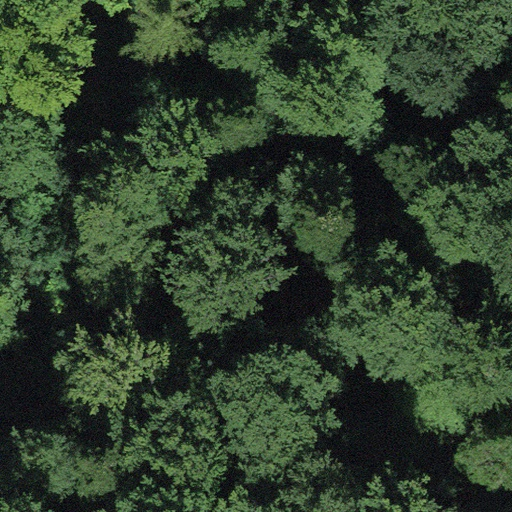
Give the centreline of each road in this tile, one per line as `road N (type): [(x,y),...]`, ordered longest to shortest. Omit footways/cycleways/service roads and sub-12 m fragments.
road 1 (track): [(0,360),(444,334),(511,320)]
road 2 (track): [(286,0),(0,120)]
road 3 (track): [(234,511),(511,484)]
road 4 (track): [(511,5),(259,16)]
